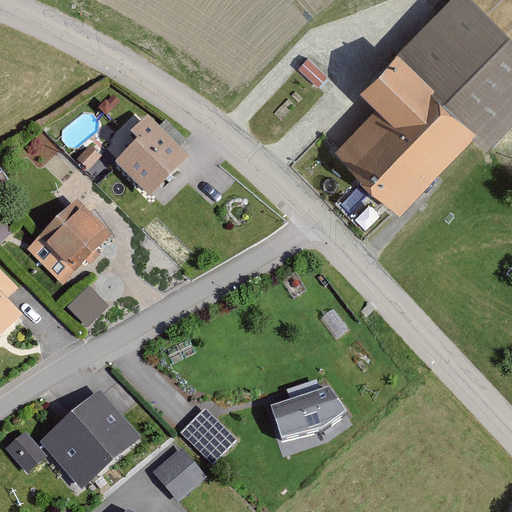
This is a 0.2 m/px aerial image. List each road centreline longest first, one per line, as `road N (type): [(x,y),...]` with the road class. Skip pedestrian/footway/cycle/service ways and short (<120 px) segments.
road 1 (unclassified): [(0,1),(71,31),(192,101),(322,225)]
road 2 (residential): [(322,225),(232,270),(0,411)]
road 3 (unclassified): [(322,225),(511,428)]
